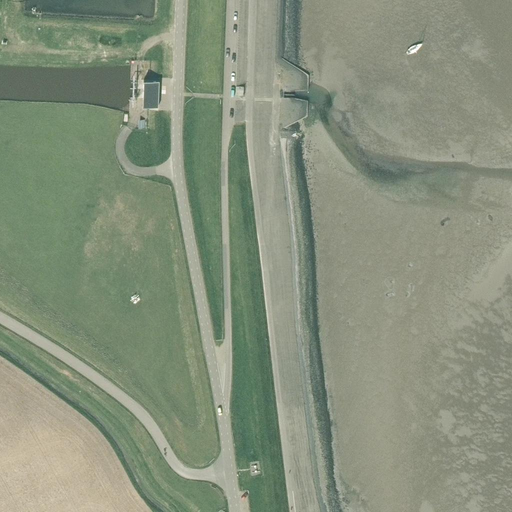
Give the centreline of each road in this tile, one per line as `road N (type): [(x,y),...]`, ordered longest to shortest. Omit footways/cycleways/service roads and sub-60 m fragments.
road 1 (tertiary): [(229,474),(179,196),(181,0)]
road 2 (tertiary): [(0,321),(131,404),(178,468),(229,474)]
